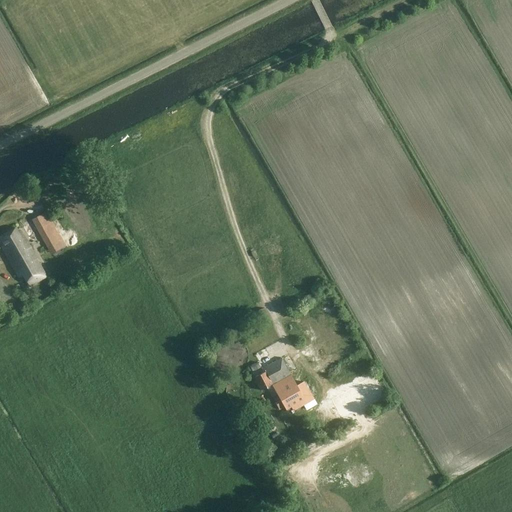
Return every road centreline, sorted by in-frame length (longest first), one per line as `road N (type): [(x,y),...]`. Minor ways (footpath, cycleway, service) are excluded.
road 1 (track): [(329,37),(227,89),(210,115),(231,219),(289,355)]
road 2 (unclassified): [(0,145),(288,0)]
